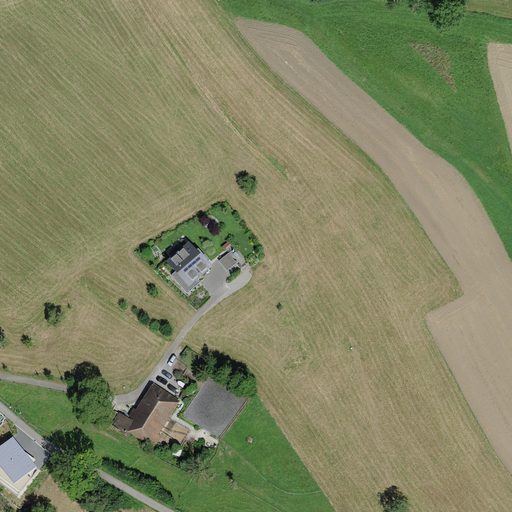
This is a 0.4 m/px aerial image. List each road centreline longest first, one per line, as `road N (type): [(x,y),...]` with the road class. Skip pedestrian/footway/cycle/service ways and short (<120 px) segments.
road 1 (track): [(209,0),(249,52),(367,160),(449,278)]
road 2 (residential): [(0,377),(126,400),(199,313),(245,274)]
road 3 (residential): [(161,511),(0,406)]
